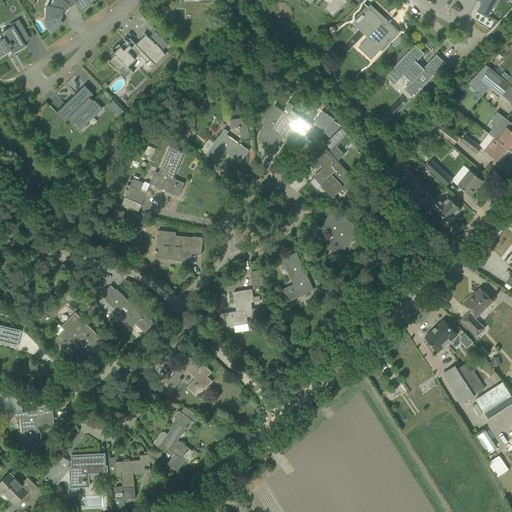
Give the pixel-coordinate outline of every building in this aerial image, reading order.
[(92,4),(88,0),(53,0),(52,1),(52,2),(50,7),(52,7),(52,18),(44,20),(50,32),(49,33),(50,33),(63,22),(62,22),(59,17),(61,17),(63,18),(63,10),(65,10),(68,5),(70,6),(76,2),(80,12),(79,13),(80,14),(93,4),(93,3),(92,4)] [(329,0),(330,0),(326,8),(332,15),(347,1),(345,0),(329,0)] [(479,0),(482,1),(478,10),(488,15),(493,7),(496,0),(479,0)] [(358,47),(371,60),(397,31),(388,23),(385,26),(381,22),(382,21),(369,8),(362,15),(363,16),(361,17),(360,16),(356,21),(358,22),(360,20),(373,31),(358,47)] [(30,39),(19,19),(9,25),(11,27),(6,30),(2,33),(4,38),(0,40),(0,56),(8,52),(8,51),(11,49),(13,53),(26,46),(24,43),(30,39)] [(165,55),(146,35),(136,45),(133,42),(130,45),(126,41),(121,46),(119,44),(112,51),(116,55),(108,62),(125,80),(133,73),(127,66),(142,51),(155,65),(165,55)] [(160,36),(155,40),(163,49),(168,44),(160,36)] [(300,40),(293,46),(300,53),(306,47),(300,40)] [(408,84),(416,92),(417,93),(420,90),(422,88),(421,88),(432,77),(430,76),(435,71),(436,72),(445,63),(444,62),(444,63),(436,55),(423,69),(416,61),(423,53),(415,46),(416,45),(415,45),(388,74),(396,82),(405,72),(413,80),(408,84)] [(501,95),(510,84),(486,64),(468,83),(481,94),(489,85),(501,95)] [(100,106),(94,100),(94,99),(92,101),(90,98),(93,94),(84,85),(56,113),(64,122),(68,118),(71,121),(70,122),(71,122),(77,128),(78,129),(87,121),(85,119),(83,116),(88,112),(91,116),(100,107),(100,106)] [(113,100),(107,105),(118,116),(124,111),(113,100)] [(258,135),(260,136),(258,140),(276,153),(281,147),(276,144),(288,127),(304,138),(313,125),(291,110),(288,115),(275,106),(263,124),(265,126),(258,135)] [(313,122),(325,131),(334,118),(322,110),(313,122)] [(511,131),(507,127),(510,123),(501,116),(488,133),(493,137),(483,150),(497,161),(507,148),(507,149),(511,143),(511,131)] [(230,120),(231,127),(238,127),(238,128),(240,128),(241,139),(243,140),(249,139),(247,131),(248,131),(246,117),(230,120)] [(442,124),(437,131),(453,144),(458,137),(442,124)] [(331,149),(330,150),(339,160),(345,154),(337,146),(350,134),(343,126),(325,143),(331,149)] [(205,154),(209,156),(217,162),(224,152),(240,163),(249,150),(222,131),(218,136),(205,154)] [(460,141),(477,154),(482,147),(465,134),(460,141)] [(155,171),(150,183),(149,184),(150,184),(179,196),(184,183),(173,178),(184,153),(169,147),(158,172),(155,171)] [(323,186),(333,196),(343,187),(341,185),(350,176),(325,150),(313,162),(318,167),(321,164),(324,168),(314,177),(322,185),(323,186)] [(425,167),(445,186),(452,179),(432,159),(425,167)] [(457,185),(463,190),(471,196),(483,181),(469,170),(457,185)] [(404,193),(417,207),(425,200),(411,185),(413,184),(405,175),(396,184),(404,192),(404,193)] [(133,177),(125,196),(142,204),(146,193),(140,190),(144,182),(133,177)] [(431,207),(439,215),(440,214),(448,222),(461,209),(449,197),(443,203),(439,199),(431,207)] [(112,220),(122,222),(124,211),(114,209),(112,220)] [(353,227),(354,226),(334,209),(320,225),(335,238),(327,247),(338,256),(359,231),(353,227)] [(172,260),(191,262),(191,253),(201,254),(203,237),(193,236),(192,237),(175,235),(175,232),(158,230),(156,250),(155,250),(155,253),(156,253),(155,256),(172,258),(172,260)] [(282,289),(287,298),(288,301),(308,292),(313,289),(296,252),(281,259),(293,284),(282,289)] [(496,268),(492,271),(499,282),(503,279),(496,268)] [(250,272),(253,289),(264,287),(261,270),(250,272)] [(123,297),(124,296),(116,288),(115,289),(111,285),(102,294),(106,299),(105,300),(113,308),(114,307),(118,311),(115,314),(123,323),(126,320),(133,327),(137,323),(144,330),(152,322),(139,309),(140,307),(136,304),(135,305),(133,303),(131,305),(123,297)] [(477,317),(493,301),(489,297),(489,295),(486,292),(483,292),(480,288),(470,298),(469,297),(463,302),(471,311),(469,313),(469,312),(461,320),(477,336),(485,328),(475,317),(476,316),(477,317)] [(251,302),(260,301),(259,296),(253,297),(252,289),(233,292),(236,311),(219,314),(221,327),(248,323),(247,316),(257,314),(257,307),(252,308),(251,302)] [(63,350),(72,341),(85,355),(102,339),(75,312),(61,326),(64,329),(53,340),(63,350)] [(424,337),(438,352),(457,335),(443,320),(424,337)] [(0,343),(17,348),(21,330),(0,325),(0,343)] [(464,333),(458,338),(466,348),(472,342),(464,333)] [(187,387),(197,396),(212,381),(207,376),(212,372),(193,353),(182,364),(195,378),(187,387)] [(442,373),(462,403),(485,388),(468,361),(457,368),(455,364),(442,373)] [(165,382),(173,389),(182,380),(174,372),(165,382)] [(475,399),(488,419),(511,402),(511,396),(502,381),(475,399)] [(11,403),(15,403),(15,406),(20,406),(19,394),(10,396),(11,403)] [(15,410),(16,417),(20,416),(22,440),(31,439),(31,447),(41,445),(40,433),(35,433),(35,427),(54,425),(52,402),(40,404),(39,401),(33,402),(34,411),(22,412),(22,409),(15,410)] [(178,440),(192,420),(179,411),(176,411),(174,415),(174,417),(177,419),(167,433),(164,431),(161,432),(153,443),(172,457),(167,463),(177,471),(185,460),(182,458),(189,448),(178,440)] [(476,435),(487,452),(496,446),(485,429),(476,435)] [(69,466),(70,476),(70,487),(90,486),(89,473),(99,472),(99,475),(108,475),(107,465),(105,465),(105,453),(71,455),(72,466),(69,466)] [(122,487),(114,487),(116,511),(124,510),(123,499),(135,498),(133,474),(150,472),(149,454),(140,455),(140,460),(115,462),(116,476),(121,476),(122,487)] [(487,462),(495,477),(507,470),(499,456),(487,462)] [(53,465),(45,476),(51,492),(65,474),(67,472),(55,463),(53,465)] [(9,498),(15,504),(24,495),(31,502),(42,490),(28,477),(22,483),(10,472),(0,481),(0,491),(3,495),(6,492),(10,497),(9,498)]
